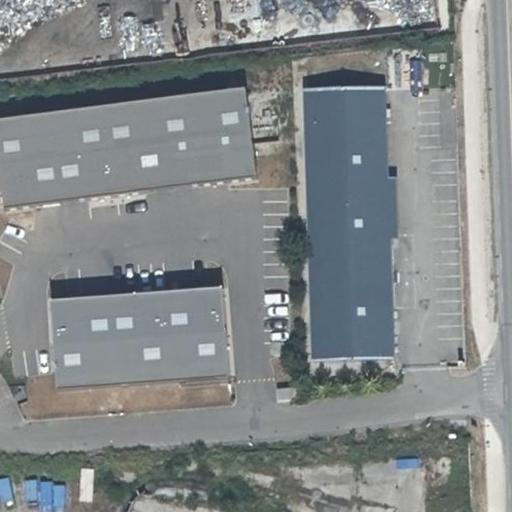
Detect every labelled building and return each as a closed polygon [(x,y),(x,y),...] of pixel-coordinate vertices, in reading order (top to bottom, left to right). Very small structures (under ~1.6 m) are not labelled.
[(382,175),(379,88),(301,91),(310,360),(387,358),(386,325),(384,235),(382,175)] [(236,90),(0,119),(0,206),(247,175),(236,90)] [(382,175),(384,235),(400,234),(398,175),(382,175)] [(214,288),(44,302),(51,388),(222,373),(214,288)] [(289,400),(288,389),(274,391),(275,402),(289,400)]
